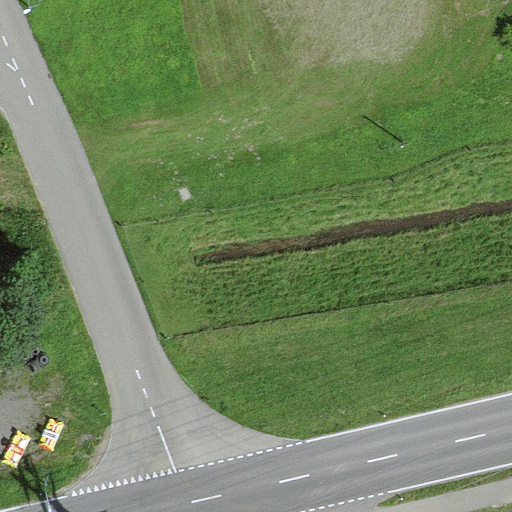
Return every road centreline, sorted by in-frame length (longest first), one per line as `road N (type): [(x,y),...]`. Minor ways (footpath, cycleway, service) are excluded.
road 1 (residential): [(0,31),(188,501)]
road 2 (primary): [(188,501),(511,427)]
